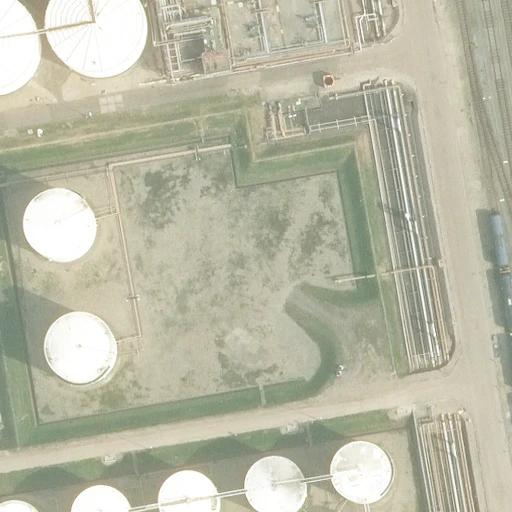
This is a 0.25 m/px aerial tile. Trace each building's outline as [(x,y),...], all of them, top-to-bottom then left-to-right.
[(63,0),(52,15),(48,42),(58,67),(79,84),(110,87),(134,75),(149,53),(150,24),(138,1),(136,0),(63,0)] [(156,0),(170,79),(206,72),(207,77),(208,79),(233,75),(233,73),(232,67),(347,48),(338,0),(156,0)] [(0,103),(23,91),(38,69),(40,40),(28,17),(8,4),(0,2),(0,103)] [(40,224),(43,247),(56,262),(73,267),(91,264),(108,248),(112,228),(107,211),(92,198),(72,194),(51,203),(40,224)] [(60,346),(63,369),(77,384),(94,390),(112,386),(129,370),(133,350),(127,333),(112,320),(92,316),(72,325),(60,346)] [(338,453),(333,477),(351,499),(377,500),(396,480),(394,455),(377,440),(354,440),(338,453)] [(250,467),(246,491),(261,511),(291,511),(308,494),(306,470),(289,455),(266,454),(250,467)] [(162,484),(158,507),(161,511),(218,511),(220,510),(218,486),(202,471),(178,471),(162,484)] [(71,504),(69,511),(127,511),(127,507),(110,492),(87,492),(71,504)] [(0,501),(0,511),(44,511),(29,498),(5,498),(0,501)]
